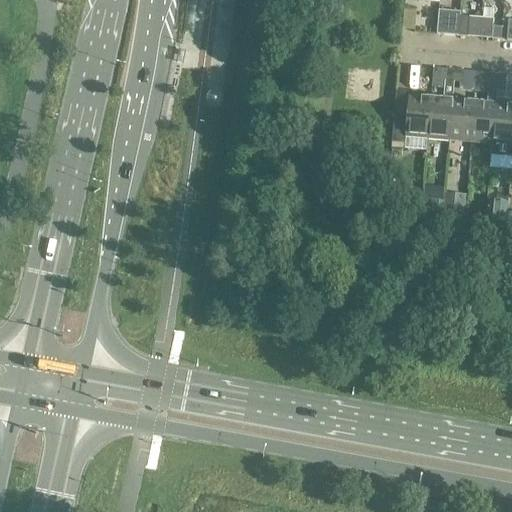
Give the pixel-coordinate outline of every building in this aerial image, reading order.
[(439,12),(438,25),(437,37),(446,37),(458,38),(460,19),(460,14),(439,12)] [(467,39),(469,19),(460,19),(458,38),(467,39)] [(492,42),(501,43),(502,31),(493,30),(492,42)] [(0,101),(13,59),(0,54),(0,101)] [(445,84),(454,85),(454,84),(455,73),(446,72),(445,84)] [(455,73),(454,84),(462,85),(463,73),(455,73)] [(490,76),(489,88),(497,88),(498,76),(490,76)] [(498,76),(497,88),(506,89),(507,77),(498,76)] [(452,102),(454,85),(445,84),(444,101),(431,100),(427,141),(449,142),(452,102)] [(492,146),(496,106),(497,88),(489,88),(487,105),(474,104),(470,144),(492,146)] [(406,139),(427,141),(431,100),(408,98),(407,116),(395,115),(392,145),(405,146),(406,139)] [(474,104),(452,102),(449,142),(470,144),(474,104)] [(511,107),(496,106),(492,146),(491,158),(511,159),(511,107)] [(444,204),(443,204),(441,225),(464,227),(466,196),(445,195),(444,204)] [(441,225),(443,204),(423,202),(421,224),(441,225)] [(486,204),(484,228),(506,230),(508,213),(500,212),(501,207),(486,205),(487,204),(486,204)]
